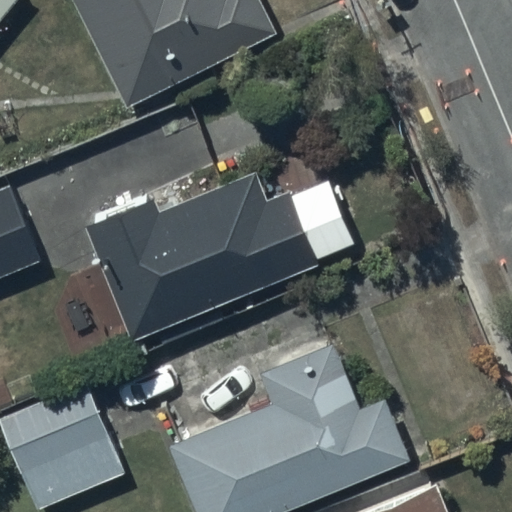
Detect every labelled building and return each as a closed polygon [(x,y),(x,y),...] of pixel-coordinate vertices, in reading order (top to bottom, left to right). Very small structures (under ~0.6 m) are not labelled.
[(0,0),(0,11),(9,0),(0,0)] [(80,0),(127,92),(278,16),(269,0),(80,0)] [(155,182),(85,210),(131,326),(318,251),(316,245),(355,229),(330,165),(290,181),(289,178),(269,186),(258,158),(161,197),(155,182)] [(13,175),(0,180),(0,266),(43,249),(13,175)] [(272,389),(172,430),(205,511),(250,511),(413,446),(387,382),(361,393),(334,328),(259,359),(272,389)] [(89,371),(1,407),(39,499),(127,464),(89,371)] [(352,511),(451,511),(435,470),(349,503),(352,511)]
